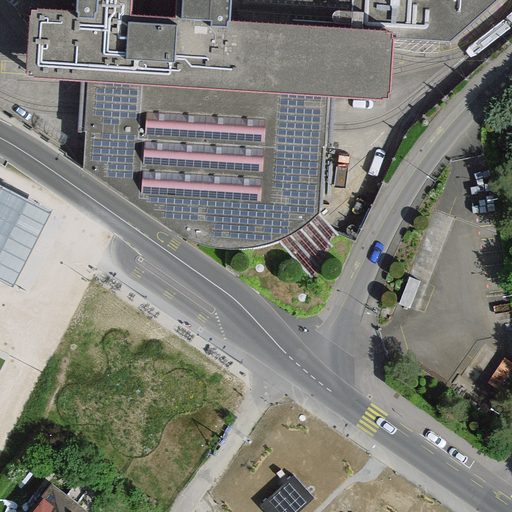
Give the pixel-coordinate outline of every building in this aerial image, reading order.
[(77,0),(78,9),(33,7),(31,37),(30,53),(28,74),(90,78),(329,94),(390,98),(393,73),(394,55),(395,38),(229,28),(229,0),(77,0)] [(32,0),(33,7),(78,9),(77,0),(32,0)] [(229,0),(229,28),(395,38),(452,42),(501,0),(229,0)] [(329,94),(90,78),(88,111),(84,169),(178,234),(201,244),(230,249),(256,247),(280,240),(303,227),(321,212),(326,127),(329,94)] [(46,208),(0,183),(0,281),(8,285),(16,269),(38,225),(46,208)] [(285,467),(277,474),(295,497),(305,489),(285,467)] [(86,511),(55,486),(33,511),(86,511)] [(261,487),(252,495),(266,511),(277,511),(280,510),(261,487)]
